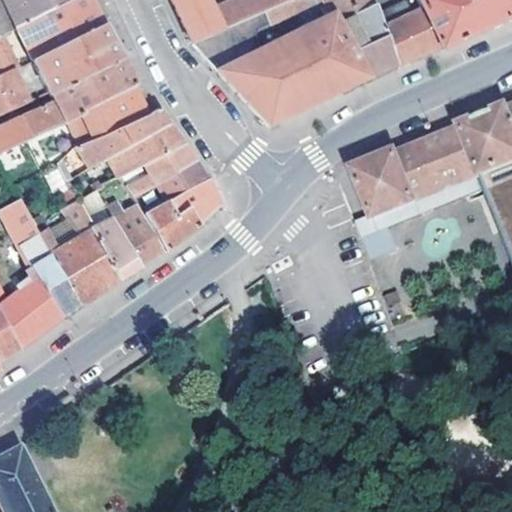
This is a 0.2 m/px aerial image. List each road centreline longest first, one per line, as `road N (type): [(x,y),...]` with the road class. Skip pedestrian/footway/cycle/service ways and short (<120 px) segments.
road 1 (tertiary): [(0,411),(218,261),(283,186)]
road 2 (tertiary): [(283,186),(366,122),(511,55)]
road 3 (tertiary): [(283,186),(184,86),(139,0)]
